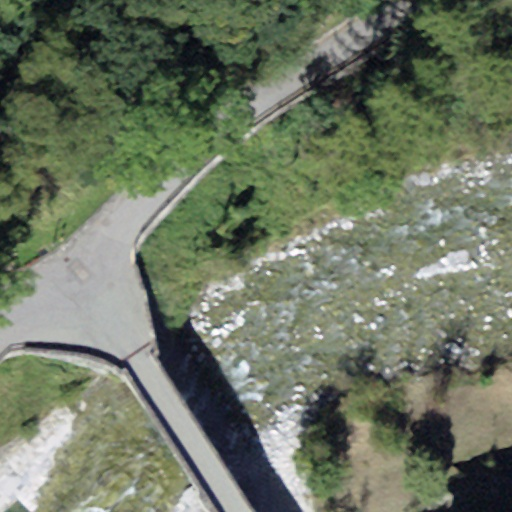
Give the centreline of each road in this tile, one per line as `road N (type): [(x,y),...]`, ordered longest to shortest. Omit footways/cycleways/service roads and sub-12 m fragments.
road 1 (unclassified): [(77,305),(107,248),(224,124),(417,0)]
road 2 (unclassified): [(239,511),(138,353),(77,305)]
